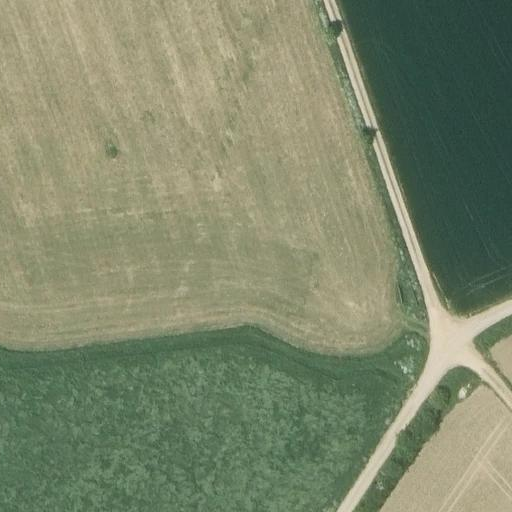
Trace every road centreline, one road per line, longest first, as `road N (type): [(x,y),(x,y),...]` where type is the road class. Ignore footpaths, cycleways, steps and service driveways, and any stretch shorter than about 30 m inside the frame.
road 1 (track): [(333,0),(448,342),(511,410)]
road 2 (track): [(511,330),(469,360),(367,511)]
